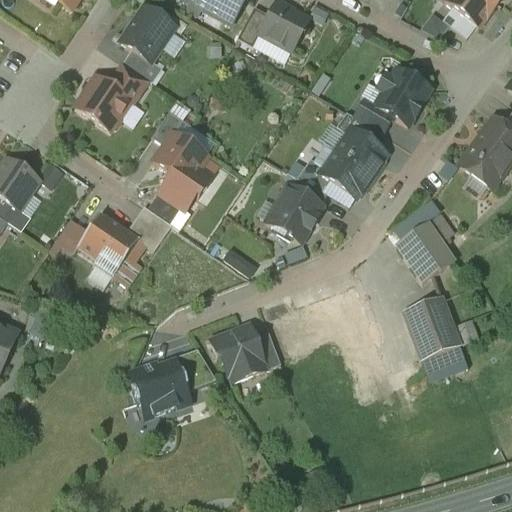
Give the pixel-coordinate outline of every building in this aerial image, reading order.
[(48,0),(70,14),(79,0),(48,0)] [(186,0),(184,5),(195,11),(201,0),(186,0)] [(201,0),(195,11),(206,17),(215,0),(201,0)] [(215,0),(206,17),(230,30),(246,0),(215,0)] [(496,11),(481,0),(447,0),(442,7),(451,14),(475,32),(477,34),(485,24),(486,24),(496,11)] [(481,0),(496,11),(504,0),(481,0)] [(267,21),(257,39),(258,40),(291,58),(308,26),(285,14),(286,12),(275,6),(267,21)] [(142,12),(118,48),(130,56),(150,69),(151,68),(174,34),(142,12)] [(253,13),(236,44),(251,53),(258,40),(257,39),(267,21),(253,13)] [(475,32),(451,14),(441,27),(465,45),(475,32)] [(150,69),(130,56),(121,69),(148,87),(151,89),(161,74),(151,68),(150,69)] [(148,87),(121,69),(106,91),(129,107),(129,108),(132,110),(148,87)] [(395,76),(390,85),(383,81),(375,94),(382,98),(374,112),(374,113),(392,124),(407,132),(428,96),(395,76)] [(106,91),(94,83),(74,113),(109,137),(111,134),(115,133),(120,126),(119,122),(129,108),(129,107),(106,91)] [(374,112),(363,105),(353,123),(369,134),(382,141),(392,124),(374,113),(374,112)] [(175,106),(168,117),(182,127),(189,116),(175,106)] [(168,117),(151,143),(163,152),(172,138),(173,139),(182,127),(168,117)] [(511,117),(502,132),(511,139),(511,117)] [(353,123),(345,119),(335,134),(345,141),(349,135),(362,144),(369,134),(353,123)] [(492,125),(458,172),(490,196),(511,165),(511,139),(502,132),(492,125)] [(362,144),(349,135),(345,141),(334,157),(372,184),(378,174),(378,171),(385,160),(362,144)] [(173,139),(172,138),(163,152),(152,168),(164,177),(165,181),(198,175),(207,162),(173,139)] [(334,157),(323,149),(322,151),(323,152),(313,168),(309,166),(305,171),(328,187),(354,205),(361,194),(365,194),(372,184),(334,157)] [(6,166),(0,174),(0,204),(9,211),(17,216),(18,216),(37,187),(6,166)] [(328,187),(305,171),(296,184),(320,199),(328,187)] [(198,175),(165,181),(166,186),(157,199),(180,214),(184,217),(195,202),(198,204),(211,185),(198,175)] [(296,184),(294,184),(288,194),(320,212),(326,202),(320,199),(296,184)] [(288,194),(287,193),(265,229),(299,249),(307,236),(309,237),(316,225),(314,224),(320,212),(288,194)] [(180,214),(157,199),(146,215),(168,230),(180,214)] [(9,211),(0,204),(0,223),(0,224),(9,211)] [(17,216),(9,211),(0,224),(14,233),(23,220),(18,216),(17,216)] [(146,215),(143,213),(126,237),(138,246),(137,246),(153,257),(171,232),(168,230),(146,215)] [(126,237),(100,220),(101,219),(99,219),(75,254),(76,255),(77,254),(95,267),(93,271),(94,272),(111,283),(110,283),(112,284),(137,246),(138,246),(126,237)] [(0,223),(0,238),(7,229),(20,238),(20,237),(14,233),(0,224),(0,223)] [(426,229),(394,251),(421,290),(453,269),(426,229)] [(354,291),(294,314),(294,315),(307,352),(309,351),(338,340),(367,329),(369,328),(354,291)] [(441,306),(403,321),(425,376),(463,360),(441,306)] [(307,352),(294,315),(274,324),(289,362),(311,354),(309,351),(307,352)] [(367,329),(338,340),(349,366),(377,355),(367,329)] [(248,331),(209,346),(216,365),(220,363),(227,382),(229,381),(231,389),(265,376),(259,361),(251,339),(248,331)] [(265,333),(251,339),(259,361),(273,356),(265,333)] [(0,368),(13,340),(0,334),(0,368)] [(196,355),(175,363),(172,368),(173,368),(177,379),(181,378),(186,392),(182,394),(183,397),(215,386),(196,355)] [(273,356),(259,361),(265,376),(280,370),(278,366),(274,355),(273,356)] [(377,355),(349,366),(358,390),(387,379),(377,355)] [(172,368),(153,375),(151,378),(152,380),(146,382),(144,374),(130,379),(135,394),(131,395),(136,410),(140,408),(145,423),(187,409),(183,397),(182,394),(186,392),(181,378),(177,379),(173,368),(172,368)]
